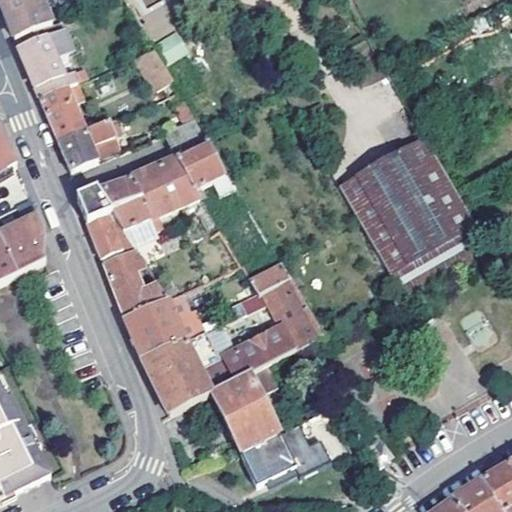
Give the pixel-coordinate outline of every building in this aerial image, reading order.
[(41,0),(0,0),(0,2),(1,4),(17,43),(53,28),(41,0)] [(488,9),(482,0),(477,0),(471,3),(477,16),(488,9)] [(482,0),(488,9),(503,0),(482,0)] [(59,40),(53,28),(17,43),(29,71),(43,105),(80,88),(74,75),(64,79),(59,68),(70,63),(68,58),(74,56),(65,37),(59,40)] [(169,64),(189,53),(177,31),(157,43),(169,64)] [(157,54),(137,63),(156,94),(176,86),(157,54)] [(80,88),(43,105),(58,141),(61,148),(88,136),(75,103),(79,101),(84,99),(80,88)] [(166,138),(171,149),(205,134),(199,123),(166,138)] [(88,136),(61,148),(63,153),(73,178),(131,153),(126,141),(119,145),(111,126),(88,136)] [(499,253),(429,137),(342,186),(408,299),(499,253)] [(0,182),(18,171),(16,166),(0,139),(0,182)] [(212,148),(178,163),(198,195),(227,182),(212,148)] [(152,224),(202,202),(198,195),(178,163),(154,173),(133,183),(152,224)] [(104,192),(98,194),(114,218),(125,236),(152,224),(133,183),(104,192)] [(114,218),(98,194),(97,195),(79,203),(84,217),(89,229),(109,220),(114,218)] [(2,243),(3,245),(21,279),(47,266),(46,234),(41,223),(32,204),(21,210),(29,224),(27,229),(28,231),(2,243)] [(114,218),(109,220),(126,260),(137,255),(130,244),(125,236),(114,218)] [(109,220),(89,229),(104,267),(104,269),(105,269),(126,260),(109,220)] [(222,234),(212,239),(223,259),(234,254),(222,234)] [(137,255),(149,249),(142,239),(130,244),(137,255)] [(0,290),(21,279),(3,245),(0,246),(0,290)] [(137,255),(146,268),(159,288),(169,303),(181,298),(149,249),(137,255)] [(137,255),(126,260),(132,273),(146,268),(137,255)] [(142,296),(132,273),(126,260),(105,269),(120,306),(126,323),(169,303),(159,288),(142,296)] [(295,282),(285,266),(252,284),(259,296),(262,300),(295,282)] [(248,314),(265,306),(262,300),(259,296),(244,304),(248,314)] [(169,303),(126,323),(136,343),(145,364),(206,334),(196,312),(190,314),(182,297),(181,298),(169,303)] [(206,334),(234,388),(250,379),(223,326),(206,334)] [(234,388),(206,334),(145,364),(172,419),(212,399),(234,388)] [(255,368),(265,391),(274,387),(265,364),(255,368)] [(234,388),(212,399),(230,434),(240,456),(281,438),(273,419),(278,416),(272,402),(265,405),(253,378),(250,379),(234,388)] [(0,503),(7,501),(49,480),(10,399),(3,402),(0,396),(0,503)] [(380,470),(393,461),(377,436),(363,445),(380,470)] [(334,465),(326,447),(293,463),(281,438),(240,456),(256,488),(297,469),(299,475),(302,482),(334,465)] [(489,481),(484,484),(499,511),(511,511),(511,473),(510,469),(504,472),(489,481)] [(461,500),(455,504),(460,511),(499,511),(484,484),(461,500)]
